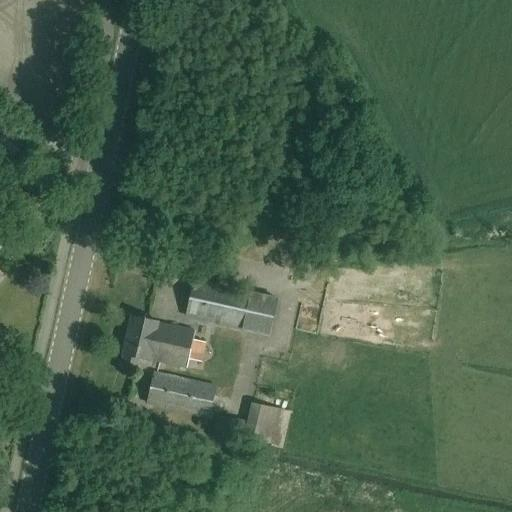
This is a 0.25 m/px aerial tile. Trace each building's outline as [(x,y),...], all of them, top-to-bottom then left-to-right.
[(0,170),(20,146),(2,131),(0,133),(0,170)] [(3,217),(0,221),(0,247),(16,225),(3,217)] [(191,286),(188,312),(270,323),(275,286),(247,283),(245,293),(191,286)] [(124,354),(122,364),(136,367),(138,357),(151,360),(151,358),(187,366),(188,366),(196,331),(159,322),(159,321),(132,315),(123,353),(124,354)] [(216,386),(156,372),(148,403),(209,417),(216,386)]
